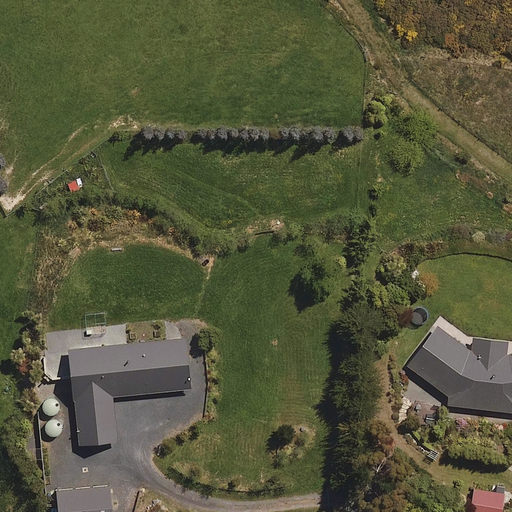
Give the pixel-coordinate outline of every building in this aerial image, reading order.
[(470,348),(441,326),(410,367),(449,395),(448,406),(511,411),(511,352),(509,354),(510,341),(481,336),(470,348)] [(192,389),(188,338),(73,348),(82,444),(119,441),(115,395),(192,389)] [(64,397),(45,399),(50,436),(69,434),(64,397)] [(114,511),(112,484),(60,489),(61,511),(114,511)] [(503,511),(506,492),(476,488),(473,511),(503,511)]
